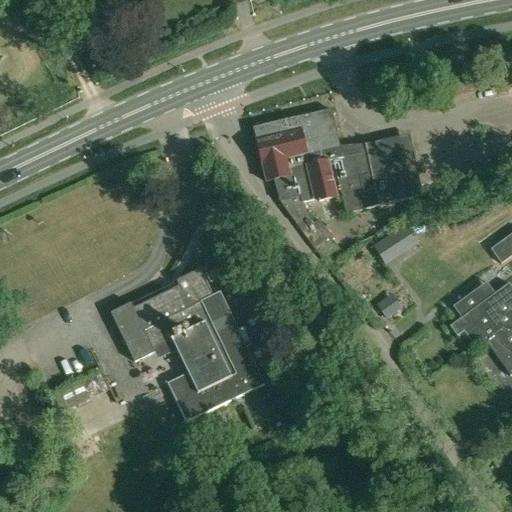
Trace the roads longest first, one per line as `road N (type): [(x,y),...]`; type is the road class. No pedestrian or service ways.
road 1 (residential): [(493,511),(248,172),(208,81)]
road 2 (primary): [(208,81),(366,28),(496,0)]
road 3 (primary): [(0,175),(208,81)]
